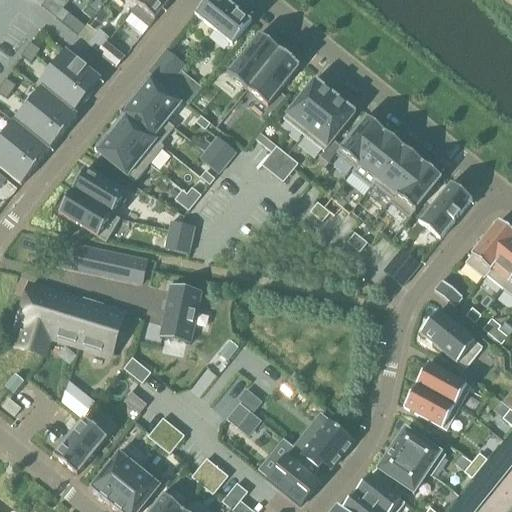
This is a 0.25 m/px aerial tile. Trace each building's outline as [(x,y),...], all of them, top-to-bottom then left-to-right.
[(131,16),(125,23),(142,37),(148,30),(172,0),(143,0),(137,8),(137,7),(130,15),(131,16)] [(223,0),(208,0),(195,17),(232,47),(252,23),(223,0)] [(56,19),(55,20),(62,25),(62,24),(70,15),(63,10),(56,19)] [(99,31),(87,46),(97,55),(106,43),(109,40),(99,31)] [(259,35),(227,75),(247,92),(279,52),(259,35)] [(106,43),(97,55),(116,70),(125,59),(106,43)] [(30,44),(26,51),(36,58),(40,51),(30,44)] [(26,51),(21,58),(31,65),(36,58),(26,51)] [(279,52),(247,92),(268,108),(300,68),(279,52)] [(65,53),(51,71),(86,99),(101,81),(85,69),(65,53)] [(157,63),(148,74),(167,89),(176,79),(157,63)] [(51,71),(37,88),(40,91),(41,90),(73,116),(74,115),(86,99),(51,71)] [(149,79),(134,98),(166,124),(167,123),(181,105),(149,79)] [(6,81),(1,87),(11,94),(16,87),(6,81)] [(315,81),(283,121),(303,137),(336,97),(315,81)] [(1,87),(0,88),(0,96),(7,101),(11,94),(1,87)] [(40,91),(27,107),(63,136),(77,118),(74,115),(73,116),(41,90),(40,91)] [(336,97),(303,137),(324,154),(356,114),(336,97)] [(134,98),(119,116),(123,118),(123,117),(160,147),(161,146),(174,129),(167,123),(166,124),(134,98)] [(27,107),(13,124),(49,152),(63,136),(27,107)] [(123,118),(110,134),(150,166),(164,148),(161,146),(160,147),(123,117),(123,118)] [(201,118),(195,125),(205,132),(206,130),(210,126),(201,118)] [(366,118),(336,155),(355,170),(355,171),(385,134),(366,118)] [(13,124),(0,140),(35,169),(49,152),(13,124)] [(110,134),(95,153),(134,185),(150,166),(110,134)] [(355,170),(352,174),(372,190),(375,186),(374,186),(404,149),(385,134),(355,171),(355,170)] [(217,139),(209,150),(227,165),(236,155),(217,139)] [(0,140),(0,170),(21,187),(35,169),(0,140)] [(276,149),(261,167),(272,176),(287,157),(276,149)] [(404,149),(374,186),(375,186),(392,200),(393,201),(422,164),(404,149)] [(209,150),(200,161),(218,176),(219,176),(227,165),(209,150)] [(287,157),(272,176),(283,185),(298,166),(287,157)] [(392,200),(389,204),(409,220),(442,180),(422,164),(393,201),(392,200)] [(86,170),(72,193),(116,220),(116,219),(129,197),(86,170)] [(205,173),(200,180),(210,187),(215,181),(205,173)] [(451,185),(419,224),(440,242),(472,202),(451,185)] [(192,190),(187,196),(196,204),(201,198),(192,190)] [(182,192),(174,202),(188,213),(196,204),(187,196),(182,192)] [(72,193),(58,215),(106,245),(120,221),(116,219),(116,220),(72,193)] [(317,205),(310,214),(316,219),(324,210),(317,205)] [(324,210),(316,219),(322,224),(330,215),(324,210)] [(471,257),(465,265),(484,281),(486,278),(511,245),(511,233),(499,223),(471,257)] [(171,224),(168,238),(191,243),(194,229),(192,228),(182,226),(171,224)] [(355,235),(347,245),(353,250),(361,240),(355,235)] [(168,238),(165,251),(188,256),(191,243),(168,238)] [(361,240),(353,250),(359,255),(367,245),(361,240)] [(59,244),(54,268),(67,270),(72,247),(59,244)] [(511,245),(486,278),(503,291),(511,279),(511,245)] [(133,260),(131,272),(144,275),(146,263),(133,260)] [(392,263),(383,274),(402,289),(410,278),(392,263)] [(131,272),(128,284),(141,286),(144,275),(131,272)] [(511,279),(503,291),(511,298),(511,279)] [(442,283),(434,294),(453,310),(462,299),(442,283)] [(22,331),(16,349),(44,358),(49,339),(48,339),(61,297),(30,287),(17,329),(22,331)] [(170,287),(159,340),(190,346),(201,293),(170,287)] [(61,297),(48,339),(49,339),(79,349),(92,307),(61,297)] [(92,307),(79,349),(110,358),(123,316),(92,307)] [(472,310),(466,318),(475,325),(481,318),(472,310)] [(438,314),(420,336),(465,372),(482,350),(438,314)] [(491,321),(482,332),(492,339),(498,331),(500,328),(491,321)] [(498,331),(492,339),(501,347),(507,339),(498,331)] [(229,343),(220,355),(227,362),(237,350),(229,343)] [(132,360),(123,371),(142,386),(150,376),(151,375),(132,360)] [(428,366),(415,388),(459,411),(471,389),(428,366)] [(14,383),(8,390),(13,394),(19,387),(14,383)] [(415,388),(403,410),(446,433),(459,411),(415,388)] [(242,392),(235,402),(239,406),(250,415),(251,415),(259,405),(242,392)] [(82,420),(94,404),(84,396),(72,412),(82,420)] [(9,401),(2,409),(14,419),(21,410),(9,401)] [(239,406),(226,422),(237,431),(250,415),(239,406)] [(511,413),(510,411),(502,421),(511,428),(511,413)] [(54,456),(53,458),(77,477),(110,436),(86,417),(81,423),(54,456)] [(163,421),(147,439),(158,448),(173,429),(163,421)] [(297,446),(294,450),(318,470),(322,465),(330,472),(353,444),(353,443),(340,434),(341,433),(336,430),(328,424),(327,425),(317,437),(310,431),(297,446)] [(173,429),(158,448),(169,457),(184,438),(173,429)] [(405,430),(391,451),(428,475),(427,476),(431,479),(446,457),(405,430)] [(122,451),(90,491),(110,507),(139,471),(140,472),(143,468),(142,468),(149,460),(130,444),(123,452),(122,451)] [(294,450),(267,482),(271,485),(278,491),(300,509),(320,484),(312,477),(318,470),(294,450)] [(391,451),(377,472),(414,496),(427,476),(428,475),(391,451)] [(479,456),(471,465),(479,471),(487,462),(479,456)] [(206,461),(191,480),(202,488),(217,470),(206,461)] [(471,465),(464,474),(472,481),(479,471),(471,465)] [(217,470),(202,488),(213,497),(228,479),(217,470)] [(139,471),(110,507),(115,511),(140,511),(160,488),(140,472),(139,471)] [(370,477),(355,495),(376,511),(399,511),(405,506),(370,477)] [(237,486),(221,504),(230,511),(233,511),(248,495),(237,486)] [(166,492),(150,511),(182,511),(186,508),(166,492)] [(342,511),(376,511),(355,495),(342,511)]
